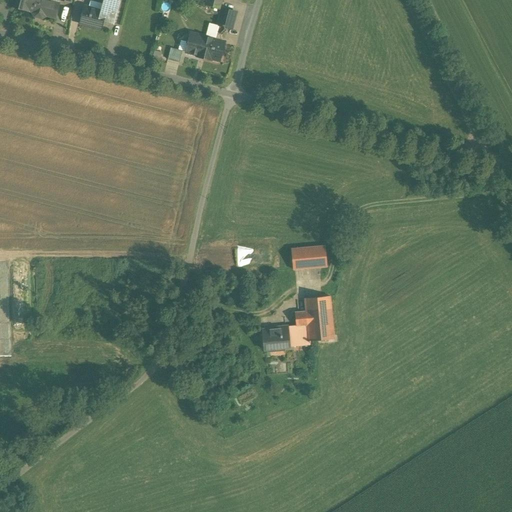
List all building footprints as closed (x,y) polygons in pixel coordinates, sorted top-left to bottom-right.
[(9,0),(7,8),(31,15),(30,19),(46,23),(47,19),(56,21),(60,7),(35,0),(9,0)] [(113,26),(119,4),(103,0),(100,11),(85,6),(80,27),(103,33),(105,24),(113,26)] [(208,0),(211,1),(210,4),(224,8),(226,0),(208,0)] [(232,28),(237,10),(225,7),(220,24),(232,28)] [(224,42),(191,34),(186,52),(220,61),(224,42)] [(325,247),(291,250),(293,272),(327,269),(325,247)] [(334,297),(305,300),(307,316),(297,317),(298,330),(291,331),(292,347),(339,343),(334,297)] [(264,328),(266,356),(293,354),(292,347),(291,331),(291,326),(264,328)]
